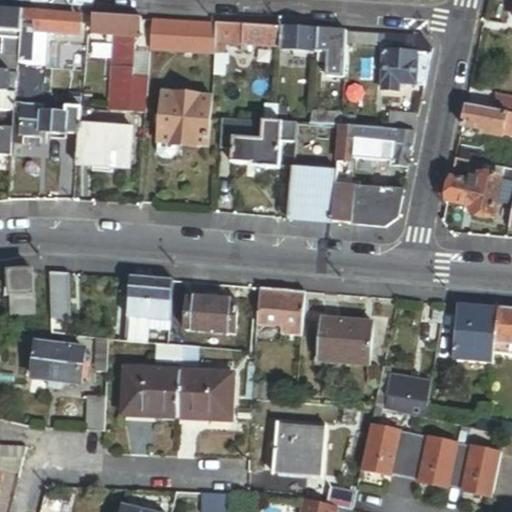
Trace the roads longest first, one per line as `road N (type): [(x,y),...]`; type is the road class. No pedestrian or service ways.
road 1 (tertiary): [(409,268),(0,237)]
road 2 (residential): [(459,26),(97,0)]
road 3 (residential): [(459,26),(409,268)]
